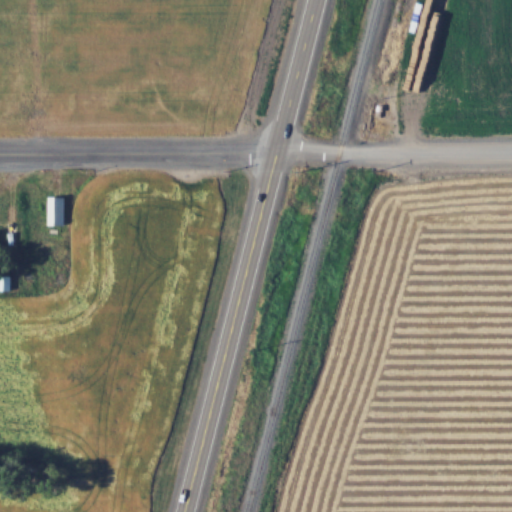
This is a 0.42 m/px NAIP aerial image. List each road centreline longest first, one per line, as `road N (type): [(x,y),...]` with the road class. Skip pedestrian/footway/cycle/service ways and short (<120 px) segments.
road 1 (primary): [(186,511),(317,0)]
road 2 (tertiary): [(0,151),(279,150)]
road 3 (residential): [(279,150),(511,151)]
